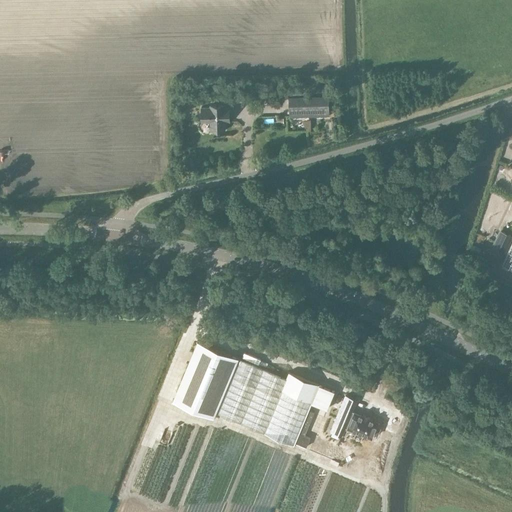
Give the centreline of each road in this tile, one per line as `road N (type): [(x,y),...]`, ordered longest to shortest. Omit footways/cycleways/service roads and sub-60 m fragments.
road 1 (unclassified): [(119,237),(123,216),(161,196),(511,100)]
road 2 (tertiary): [(119,237),(296,277),(511,370)]
